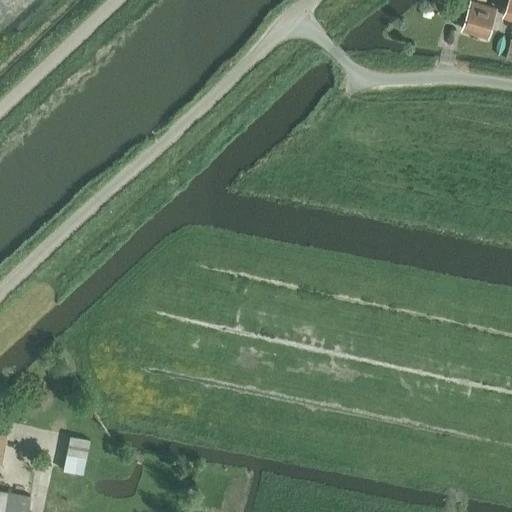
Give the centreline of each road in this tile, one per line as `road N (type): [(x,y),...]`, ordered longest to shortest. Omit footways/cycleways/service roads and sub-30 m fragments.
road 1 (unclassified): [(0,299),(318,0)]
road 2 (unclassified): [(0,111),(118,0)]
